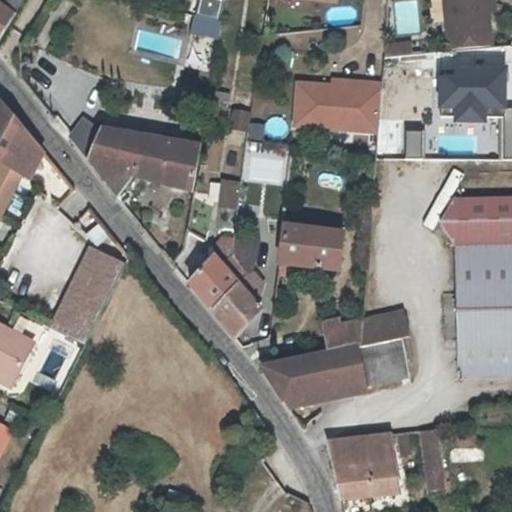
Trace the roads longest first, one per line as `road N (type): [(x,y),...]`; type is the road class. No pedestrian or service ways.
road 1 (residential): [(322,511),(305,453),(0,78)]
road 2 (unknown): [(305,453),(343,423),(417,406),(427,387),(408,190)]
